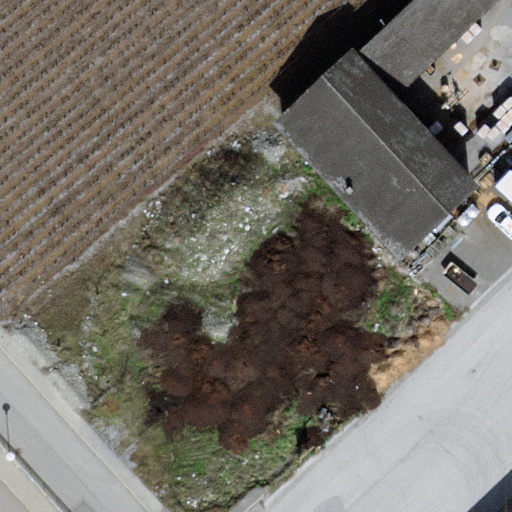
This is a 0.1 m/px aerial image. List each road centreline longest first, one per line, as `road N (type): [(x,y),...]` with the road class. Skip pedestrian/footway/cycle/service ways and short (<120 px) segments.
road 1 (residential): [(350,511),(511,370)]
road 2 (residential): [(0,380),(118,511)]
